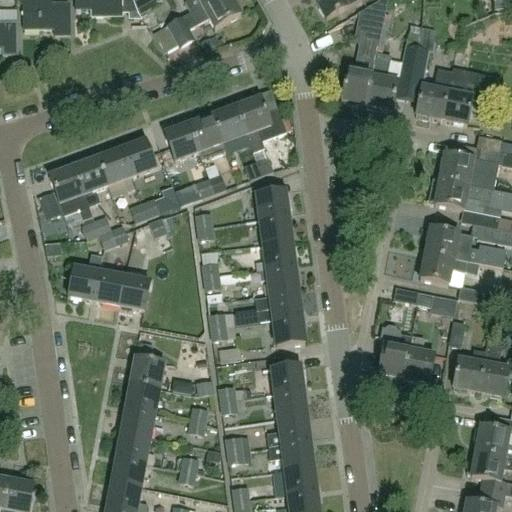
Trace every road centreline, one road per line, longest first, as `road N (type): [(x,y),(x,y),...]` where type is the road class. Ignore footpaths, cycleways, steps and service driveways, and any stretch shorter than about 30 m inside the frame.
road 1 (residential): [(66,511),(2,134)]
road 2 (residential): [(305,114),(407,135),(345,396)]
road 3 (residential): [(2,134),(295,44)]
road 4 (residential): [(345,396),(305,114)]
road 5 (residential): [(419,511),(442,413),(345,396)]
